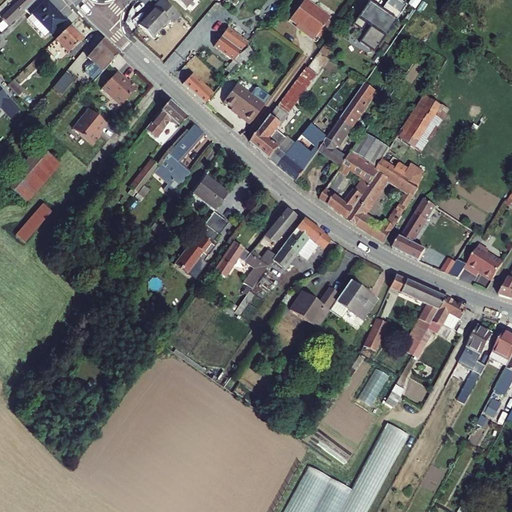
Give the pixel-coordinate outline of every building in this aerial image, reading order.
[(31,0),(16,0),(0,16),(7,23),(31,0)] [(49,31),(64,18),(47,0),(44,0),(31,12),(49,31)] [(160,0),(156,6),(158,8),(164,1),(162,0),(160,0)] [(232,0),(237,3),(240,0),(249,0),(261,9),(267,0),(232,0)] [(330,13),(313,0),(300,0),(289,14),(297,20),(301,23),(299,25),(313,35),(316,30),(327,16),(330,13)] [(373,6),(365,0),(364,0),(350,21),(359,27),(363,21),(367,24),(356,39),(371,49),(398,10),(383,0),(376,11),(372,8),(373,6)] [(138,24),(152,38),(169,20),(172,23),(179,15),(164,1),(158,8),(156,6),(138,24)] [(331,18),(327,16),(316,30),(320,33),(331,18)] [(67,52),(82,38),(69,24),(54,38),(67,52)] [(230,58),(245,40),(226,24),(211,43),(230,58)] [(96,64),(101,68),(115,52),(99,37),(84,54),(92,61),(89,65),(92,69),(96,64)] [(235,62),(230,58),(223,66),(228,71),(235,62)] [(253,142),(271,156),(287,133),(281,129),(319,74),(308,67),(280,104),(253,142)] [(64,70),(52,86),(62,93),(74,77),(64,70)] [(98,86),(117,104),(134,85),(125,77),(123,80),(119,76),(120,76),(114,70),(98,86)] [(182,80),(204,100),(212,90),(190,71),(182,80)] [(263,100),(235,80),(222,98),(231,104),(242,112),(240,114),(249,120),(263,100)] [(340,162),(341,161),(347,152),(334,143),(372,89),(362,83),(355,93),(337,119),(336,120),(338,121),(329,134),(327,133),(319,145),(340,162)] [(17,108),(0,89),(0,104),(10,115),(17,108)] [(394,136),(419,153),(446,111),(421,94),(394,136)] [(143,125),(153,133),(168,117),(175,123),(184,113),(165,97),(143,125)] [(231,104),(229,106),(240,114),(242,112),(231,104)] [(103,121),(85,107),(69,127),(88,143),(96,133),(93,131),(103,121)] [(297,177),(319,145),(327,133),(329,131),(336,120),(337,119),(322,108),(314,119),(310,116),(294,138),(277,161),(297,177)] [(164,153),(156,162),(156,163),(153,166),(166,179),(162,184),(171,191),(188,168),(176,158),(202,130),(192,120),(163,152),(164,153)] [(294,138),(287,133),(271,156),(277,161),(294,138)] [(402,172),(415,181),(422,170),(409,161),(406,166),(394,158),(400,150),(390,144),(381,158),(390,164),(402,172)] [(359,173),(368,180),(376,168),(375,167),(376,165),(350,148),(347,152),(341,161),(359,173)] [(16,190),(28,201),(62,163),(49,153),(16,190)] [(153,166),(156,163),(149,157),(126,185),(133,191),(135,188),(142,180),(153,166)] [(376,168),(368,179),(361,190),(344,214),(382,238),(417,182),(415,181),(402,172),(390,164),(381,158),(376,165),(374,167),(376,168)] [(352,184),(361,190),(368,180),(359,173),(352,184)] [(190,192),(211,208),(224,191),(203,174),(190,192)] [(147,184),(142,180),(135,188),(140,192),(147,184)] [(325,200),(344,214),(361,190),(352,184),(351,183),(342,197),(332,190),(325,200)] [(318,195),(325,200),(332,190),(325,185),(318,195)] [(392,243),(419,256),(426,245),(414,238),(435,202),(423,195),(400,233),(399,231),(392,243)] [(17,234),(25,241),(52,208),(43,201),(17,234)] [(260,244),(262,246),(269,239),(270,241),(295,211),(285,203),(255,240),(260,244)] [(301,217),(269,257),(269,258),(283,269),(303,244),(309,249),(316,240),(323,244),(329,236),(302,215),(301,217)] [(203,219),(174,260),(187,270),(199,254),(203,257),(216,238),(213,236),(218,230),(203,219)] [(215,260),(224,267),(238,250),(240,252),(243,254),(248,249),(248,248),(247,247),(244,245),(242,244),(232,236),(215,260)] [(467,258),(465,261),(477,269),(479,266),(492,274),(503,256),(487,246),(488,244),(479,238),(467,258)] [(260,249),(257,247),(252,243),(248,248),(248,249),(255,256),(260,249)] [(248,249),(243,254),(258,265),(261,268),(269,258),(269,257),(260,249),(255,256),(248,249)] [(456,256),(449,252),(440,266),(448,269),(456,256)] [(467,258),(459,253),(456,256),(448,269),(457,273),(465,261),(467,258)] [(511,264),(497,290),(511,295),(511,264)] [(244,282),(248,285),(257,274),(253,271),(252,271),(244,282)] [(394,271),(388,283),(426,301),(408,330),(419,336),(426,323),(443,294),(394,271)] [(345,275),(336,288),(332,294),(359,312),(372,292),(345,275)] [(299,285),(286,304),(313,322),(332,294),(336,288),(326,281),(316,296),(299,285)] [(462,303),(443,294),(428,319),(437,324),(443,313),(454,319),(455,316),(459,317),(462,313),(467,304),(462,303)] [(373,312),(367,325),(379,331),(386,319),(373,312)] [(475,363),(482,351),(494,329),(479,321),(467,342),(460,355),(475,363)] [(360,340),(371,346),(379,331),(367,325),(360,340)] [(504,363),(505,361),(511,347),(511,338),(501,333),(491,353),(484,365),(498,373),(504,363)] [(465,400),(482,367),(475,363),(457,395),(465,400)] [(402,387),(411,368),(405,365),(386,402),(395,407),(405,388),(402,387)] [(478,412),(486,417),(495,399),(487,394),(478,412)] [(366,511),(408,436),(386,424),(350,490),(308,467),(283,511),(366,511)]
